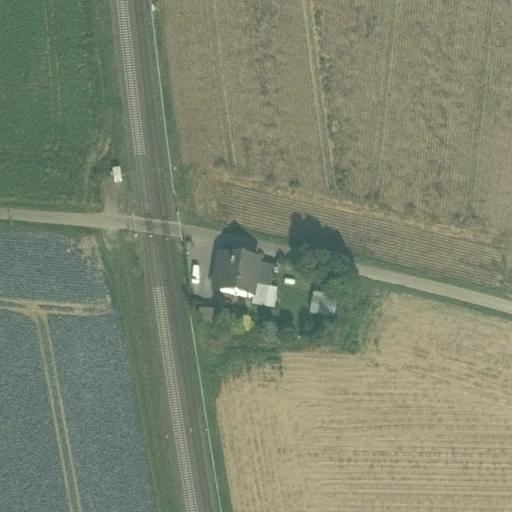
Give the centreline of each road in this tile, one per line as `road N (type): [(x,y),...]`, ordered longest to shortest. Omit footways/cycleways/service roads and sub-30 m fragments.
road 1 (unclassified): [(0,214),(164,230),(511,311)]
road 2 (track): [(119,223),(171,511)]
